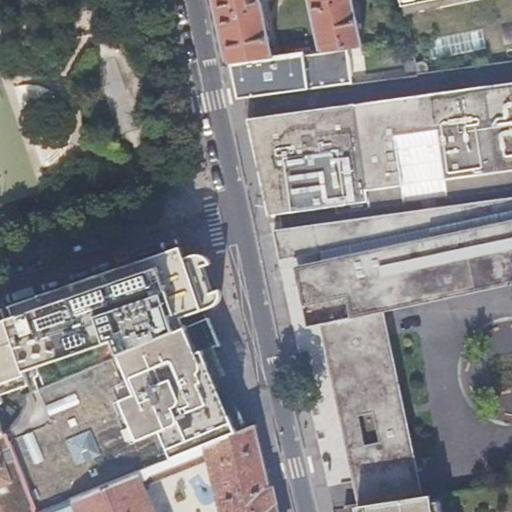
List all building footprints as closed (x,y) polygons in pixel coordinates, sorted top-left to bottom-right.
[(214,0),(229,65),(255,61),(271,59),(258,0),(214,0)] [(359,47),(349,0),(308,0),(320,53),(343,50),(359,47)] [(235,103),(242,102),(349,86),(343,50),(320,53),(271,59),(255,61),(229,65),(235,103)] [(511,83),(246,120),(267,218),(282,215),(284,224),(271,227),(274,241),(277,258),(291,255),(294,269),(306,329),(321,327),(357,506),(422,496),(382,314),(511,285),(511,83)] [(186,263),(185,260),(173,252),(157,257),(131,266),(82,283),(33,300),(10,308),(14,319),(6,322),(33,393),(206,321),(201,309),(217,302),(205,265),(198,267),(196,260),(186,263)] [(0,436),(6,434),(5,431),(11,426),(16,421),(20,414),(24,405),(26,396),(33,393),(6,322),(2,311),(0,311),(0,436)] [(5,431),(6,434),(17,460),(21,470),(37,511),(44,511),(59,506),(246,430),(229,389),(213,351),(219,348),(208,320),(206,321),(33,393),(26,396),(24,405),(20,414),(16,421),(11,426),(5,431)] [(0,511),(275,511),(255,427),(246,430),(59,506),(44,511),(37,511),(21,470),(17,460),(2,465),(0,461),(0,511)] [(434,511),(431,495),(422,496),(357,506),(353,507),(353,511),(434,511)]
